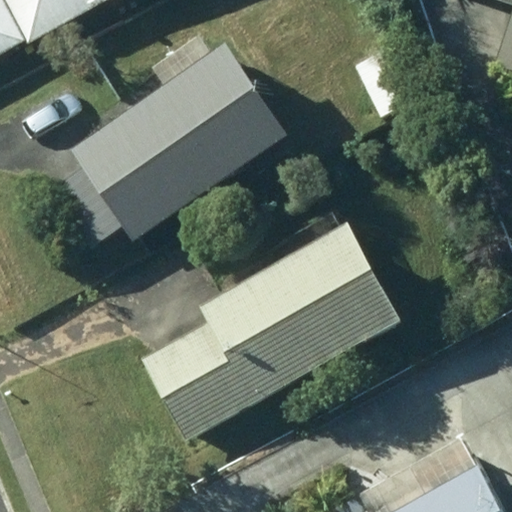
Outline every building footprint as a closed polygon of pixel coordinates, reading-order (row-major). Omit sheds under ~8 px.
[(0,0),(0,57),(102,0),(0,0)] [(511,0),(480,0),(510,9),(491,72),(511,78),(511,0)] [(72,176),(45,194),(86,255),(115,236),(126,253),(276,151),(213,59),(62,161),(72,176)] [(338,235),(192,314),(201,330),(137,365),(182,448),(392,334),(338,235)] [(482,511),(466,482),(410,511),(482,511)]
